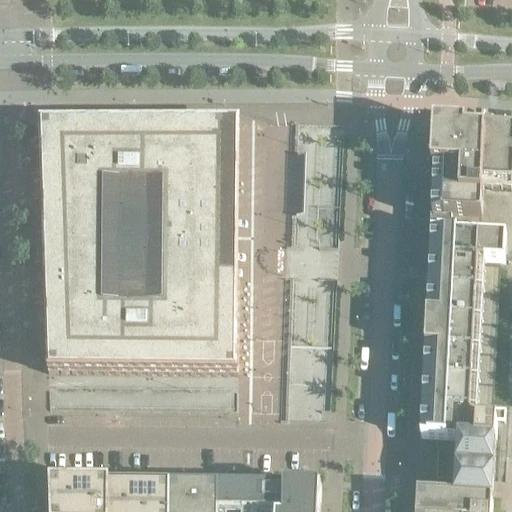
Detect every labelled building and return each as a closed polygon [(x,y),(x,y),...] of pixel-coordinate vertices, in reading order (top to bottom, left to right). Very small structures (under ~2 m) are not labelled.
[(224,222),(225,126),(41,126),(49,376),(239,378),(240,281),(220,281),(221,222),(224,222)] [(511,196),(511,135),(435,132),(433,174),(436,175),(430,272),(427,272),(426,289),(430,289),(428,323),(424,323),(423,349),(427,349),(425,383),(421,383),(420,400),(424,400),(422,442),(458,444),(458,455),(454,454),(453,473),(457,473),(456,481),(494,483),(503,484),(507,408),(493,407),(501,266),(508,266),(510,240),(511,196)] [(494,499),(494,483),(456,481),(456,497),(457,498),(457,500),(492,502),(492,499),(494,499)] [(170,511),(171,490),(52,489),(52,511),(170,511)] [(218,511),(219,491),(171,490),(170,511),(218,511)] [(219,491),(218,511),(319,511),(321,492),(306,492),(219,491)] [(457,498),(456,497),(455,500),(419,498),(418,511),(492,511),(494,499),(492,499),(492,502),(457,500),(457,498)]
